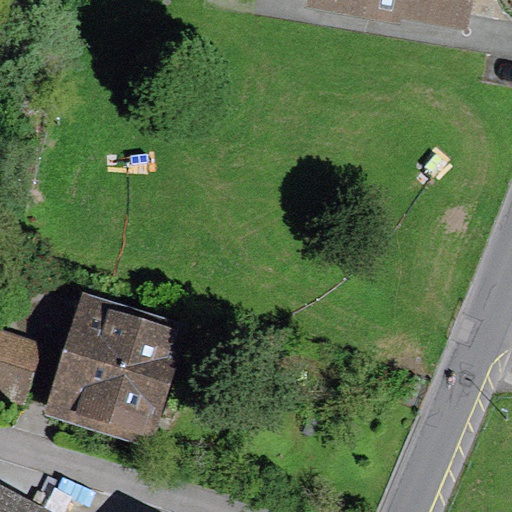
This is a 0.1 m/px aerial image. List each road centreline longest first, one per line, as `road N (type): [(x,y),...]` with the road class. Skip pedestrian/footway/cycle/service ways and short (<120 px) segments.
road 1 (trunk): [(0,51),(310,88),(511,100)]
road 2 (unclassified): [(404,511),(511,253)]
